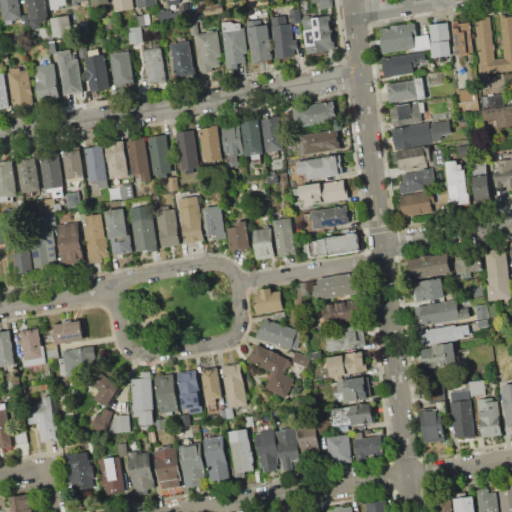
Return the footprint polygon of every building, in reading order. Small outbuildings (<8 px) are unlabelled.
[(0,8),(0,0),(19,0),(22,15),(22,17),(21,17),(2,20),(0,8)] [(27,0),(46,0),(50,20),(42,22),(43,29),(32,30),(27,0)] [(50,0),(66,0),(67,4),(60,6),(60,8),(52,10),(50,0)] [(114,0),(133,0),(135,8),(116,12),(114,0)] [(157,0),(158,5),(138,8),(136,0),(157,0)] [(332,0),(333,7),(321,8),(319,0),(332,0)] [(160,25),(158,10),(164,9),(164,11),(171,10),(172,12),(180,11),(179,5),(189,3),(192,20),(160,25)] [(222,3),(223,11),(205,14),(203,6),(222,3)] [(301,22),(291,23),(291,20),(290,20),(289,14),(290,14),(289,10),(300,9),(301,22)] [(22,15),(28,14),(30,25),(22,26),(21,17),(22,17),(22,15)] [(141,26),(139,27),(137,16),(151,14),(153,25),(141,26)] [(51,18),(70,15),(73,34),(54,37),(51,18)] [(307,54),(302,20),(331,15),(336,49),(307,54)] [(102,31),(100,19),(119,16),(121,28),(102,31)] [(271,17),(286,16),(287,24),(292,23),(294,40),(298,39),(299,48),(295,49),(295,56),(276,58),(271,17)] [(511,16),(511,69),(482,74),(475,19),(489,17),(494,60),(505,58),(500,18),(511,16)] [(269,24),(272,59),(263,60),(264,61),(252,63),(247,21),(260,19),(261,25),(269,24)] [(199,34),(196,34),(191,35),(188,21),(197,20),(199,34)] [(470,22),(473,52),(465,53),(465,54),(460,54),(459,53),(456,54),(452,20),(458,20),(459,23),(470,22)] [(222,23),(230,22),(234,24),(241,23),(241,28),(245,28),(247,53),(245,53),(246,62),(232,64),(233,68),(227,69),(222,23)] [(429,24),(448,22),(451,55),(433,57),(429,24)] [(383,53),(380,37),(383,36),(382,29),(390,27),(390,26),(405,23),(405,25),(416,23),(418,36),(428,34),(431,48),(414,51),(414,48),(383,53)] [(141,26),(143,42),(131,44),(128,28),(139,27),(141,26)] [(196,34),(199,34),(217,31),(221,56),(219,56),(220,65),(211,67),(212,71),(204,72),(201,70),(196,34)] [(80,58),(78,42),(86,41),(88,56),(84,57),(80,58)] [(171,43),(190,41),(194,74),(176,77),(171,43)] [(143,50),(161,47),(166,80),(147,83),(143,50)] [(111,54),(130,51),(135,83),(115,86),(111,54)] [(382,58),(425,51),(426,59),(417,61),(418,66),(414,67),(415,72),(385,77),(382,58)] [(105,54),(110,88),(89,91),(84,57),(88,56),(105,54)] [(83,92),(65,95),(60,61),(61,61),(61,57),(68,56),(68,60),(78,59),(83,92)] [(425,63),(433,61),(434,71),(427,73),(425,63)] [(39,101),(34,66),(54,63),(59,98),(39,101)] [(29,69),(34,105),(14,108),(8,72),(11,71),(11,69),(20,67),(21,70),(29,69)] [(0,108),(0,73),(4,73),(9,107),(0,108)] [(387,84),(428,76),(429,86),(424,86),(426,97),(391,103),(387,84)] [(459,113),(456,90),(476,88),(479,110),(459,113)] [(294,108),(334,101),(337,120),(301,126),(300,119),(296,120),(294,108)] [(389,106),(419,101),(419,102),(424,102),(425,112),(421,112),(423,121),(393,127),(389,106)] [(482,109),(511,105),(511,125),(485,129),(482,109)] [(262,120),(280,117),(284,149),(267,152),(262,120)] [(264,153),(261,153),(262,158),(253,159),(252,155),(247,156),(242,120),(259,118),(264,153)] [(228,168),(222,123),(240,120),(247,165),(228,168)] [(392,128),(429,122),(429,123),(450,120),(452,133),(443,135),(438,141),(412,145),(412,146),(400,148),(400,147),(395,148),(392,128)] [(200,129),(217,126),(222,159),(205,162),(200,129)] [(177,133),(194,130),(200,168),(195,168),(195,172),(187,174),(186,170),(183,170),(177,133)] [(297,136),(338,130),(341,148),(300,155),(297,136)] [(149,137),(166,134),(173,172),(167,173),(168,177),(159,179),(158,175),(155,175),(149,137)] [(128,141),(145,138),(152,181),(143,183),(141,174),(134,175),(128,141)] [(124,140),(130,175),(111,178),(106,143),(124,140)] [(459,157),(457,146),(469,144),(471,156),(459,157)] [(85,148),(103,145),(109,187),(100,188),(99,181),(90,182),(85,148)] [(395,151),(424,146),(425,148),(429,147),(432,161),(427,161),(427,163),(414,165),(414,169),(406,170),(405,167),(398,168),(397,162),(394,163),(392,154),(396,153),(395,151)] [(62,152),(80,149),(85,182),(67,185),(62,152)] [(434,166),(432,151),(444,149),(446,165),(434,166)] [(497,153),(511,151),(511,188),(508,189),(508,185),(495,186),(494,172),(498,171),(497,153)] [(63,186),(44,189),(39,155),(58,152),(63,186)] [(341,154),(344,173),(308,179),(307,173),(299,174),(297,161),(341,154)] [(17,159),(35,156),(40,190),(22,193),(17,159)] [(0,161),(12,160),(18,196),(9,198),(9,195),(0,195),(0,161)] [(471,202),(451,205),(446,161),(457,160),(458,164),(462,164),(463,169),(466,169),(468,192),(470,192),(471,202)] [(491,196),(476,198),(472,162),(487,160),(491,196)] [(400,193),(399,182),(403,182),(402,174),(421,171),(421,169),(432,167),(436,187),(400,193)] [(268,176),(281,174),(282,181),(269,183),(268,176)] [(180,190),(170,192),(167,178),(177,176),(180,190)] [(309,185),(344,180),(346,188),(347,188),(349,199),(312,204),(309,185)] [(132,184),(134,197),(123,199),(121,186),(132,184)] [(448,188),(450,205),(441,206),(439,189),(448,188)] [(434,190),(437,211),(402,216),(399,196),(434,190)] [(66,194),(79,192),(81,206),(68,208),(66,194)] [(204,239),(185,242),(180,198),(199,196),(204,239)] [(37,200),(56,198),(57,210),(55,211),(46,212),(39,213),(37,200)] [(304,200),(305,208),(294,210),(293,202),(304,200)] [(312,211),(348,205),(351,223),(315,229),(312,211)] [(205,208),(224,206),(227,237),(208,239),(205,208)] [(114,254),(112,233),(109,233),(106,210),(125,208),(126,217),(129,217),(133,252),(114,254)] [(175,208),(179,244),(162,246),(158,210),(175,208)] [(55,211),(57,225),(48,226),(46,212),(55,211)] [(103,213),(109,256),(103,257),(103,261),(91,263),(85,225),(89,224),(88,215),(103,213)] [(137,251),(133,217),(153,214),(157,249),(137,251)] [(279,257),(273,221),(292,218),(297,254),(279,257)] [(232,250),(229,228),(236,227),(235,222),(248,221),(251,247),(232,250)] [(57,225),(78,222),(84,262),(63,265),(57,225)] [(0,227),(26,223),(34,273),(17,276),(12,242),(0,243),(0,227)] [(35,273),(28,226),(46,224),(47,231),(53,230),(59,270),(35,273)] [(272,227),(276,256),(256,259),(253,230),(272,227)] [(357,234),(359,250),(318,256),(317,245),(319,245),(318,240),(357,234)] [(506,248),(510,286),(502,287),(503,292),(490,294),(486,250),(506,248)] [(458,274),(455,253),(480,249),(484,270),(458,274)] [(452,272),(414,279),(410,258),(448,252),(452,272)] [(318,278),(359,272),(362,292),(321,299),(321,297),(316,297),(314,286),(319,285),(318,278)] [(442,278),(445,297),(417,302),(414,282),(442,278)] [(301,283),(307,282),(309,295),(303,296),(301,283)] [(486,294),(475,296),(473,287),(485,285),(486,294)] [(284,309),(257,313),(255,296),(261,295),(260,289),(272,288),(273,293),(282,292),(284,309)] [(327,323),(324,304),(361,298),(364,317),(327,323)] [(415,307),(456,299),(457,305),(468,303),(471,317),(418,326),(415,307)] [(488,303),(496,302),(498,315),(490,316),(488,303)] [(475,305),(486,303),(489,318),(477,319),(475,305)] [(275,319),(274,313),(285,311),(285,318),(275,319)] [(297,350),(256,337),(259,328),(261,328),(264,319),(297,329),(295,335),(301,337),(297,350)] [(55,324),(81,320),(84,339),(57,344),(55,324)] [(456,324),(458,340),(419,346),(417,330),(456,324)] [(329,352),(326,330),(363,325),(366,346),(329,352)] [(21,331),(38,328),(40,345),(44,345),(47,362),(24,366),(22,357),(25,357),(21,331)] [(0,331),(11,330),(16,364),(1,366),(0,361),(0,331)] [(45,344),(56,342),(59,358),(49,360),(45,344)] [(455,342),(457,363),(425,367),(423,349),(433,347),(433,345),(455,342)] [(256,344),(290,359),(284,373),(295,378),(286,398),(265,388),(269,379),(267,378),(271,370),(249,361),(256,344)] [(63,351),(99,346),(103,371),(67,377),(63,351)] [(320,350),(321,357),(310,359),(309,355),(309,352),(320,350)] [(307,366),(292,361),(295,351),(309,355),(310,359),(307,366)] [(331,376),(328,356),(363,351),(364,363),(367,362),(368,371),(331,376)] [(247,405),(232,407),(228,407),(223,366),(242,363),(247,405)] [(201,369),(217,366),(221,398),(215,398),(216,403),(205,405),(201,369)] [(177,372),(196,369),(202,407),(183,410),(177,372)] [(132,379),(141,378),(140,372),(151,371),(155,425),(141,425),(140,416),(134,416),(132,379)] [(109,405),(96,396),(100,389),(93,384),(100,372),(121,386),(109,405)] [(154,376),(173,373),(179,410),(160,413),(154,376)] [(364,376),(368,398),(346,402),(342,380),(364,376)] [(470,381),(484,380),(486,394),(471,395),(470,381)] [(444,386),(446,401),(437,402),(430,403),(429,388),(444,386)] [(455,437),(450,392),(470,389),(476,436),(465,438),(465,436),(455,437)] [(51,395),(57,439),(41,441),(39,422),(29,424),(26,405),(43,403),(42,396),(51,395)] [(498,400),(502,434),(482,437),(478,399),(493,397),(493,401),(498,400)] [(425,442),(421,409),(435,407),(435,410),(438,409),(437,402),(446,401),(448,414),(443,414),(446,440),(425,442)] [(13,445),(0,447),(0,403),(6,403),(13,445)] [(371,403),(374,420),(335,426),(332,409),(371,403)] [(113,411),(111,416),(109,420),(104,432),(91,426),(97,414),(101,416),(105,407),(113,411)] [(232,407),(233,418),(226,419),(225,407),(228,407),(232,407)] [(129,415),(130,431),(110,433),(109,420),(111,416),(129,415)] [(245,416),(251,415),(253,426),(247,427),(245,416)] [(167,418),(168,428),(157,430),(156,420),(167,418)] [(317,421),(323,456),(302,459),(297,424),(317,421)] [(255,433),(261,432),(261,429),(274,427),(279,457),(276,457),(278,464),(276,465),(277,469),(263,471),(263,467),(261,467),(255,433)] [(229,431),(248,428),(254,471),(245,472),(245,476),(236,478),(229,431)] [(277,431),(295,428),(300,462),(299,463),(300,468),(284,470),(283,465),(282,465),(277,431)] [(17,444),(16,433),(27,431),(28,443),(17,444)] [(154,431),(156,441),(150,443),(148,432),(154,431)] [(349,434),(353,462),(330,465),(326,437),(349,434)] [(223,435),(230,478),(210,481),(204,438),(223,435)] [(382,435),(384,455),(358,459),(355,439),(382,435)] [(185,487),(179,445),(200,442),(206,477),(201,478),(202,484),(185,487)] [(126,443),(127,454),(119,456),(117,444),(126,443)] [(154,451),(176,447),(181,480),(179,480),(180,486),(162,489),(161,483),(159,484),(154,451)] [(67,455),(89,451),(91,465),(93,465),(95,478),(93,478),(95,489),(73,492),(67,455)] [(150,451),(155,487),(148,488),(149,493),(135,495),(128,452),(137,451),(138,453),(150,451)] [(120,456),(125,492),(106,495),(101,459),(120,456)] [(511,484),(511,511),(502,511),(499,487),(511,484)] [(476,511),(475,498),(477,498),(476,489),(488,488),(488,492),(496,491),(498,511),(476,511)] [(456,511),(454,493),(466,492),(466,496),(474,495),(475,498),(476,511),(456,511)] [(11,511),(9,497),(31,494),(33,511),(11,511)] [(451,495),(453,511),(433,511),(432,497),(451,495)] [(386,499),(388,511),(365,511),(364,502),(386,499)]
